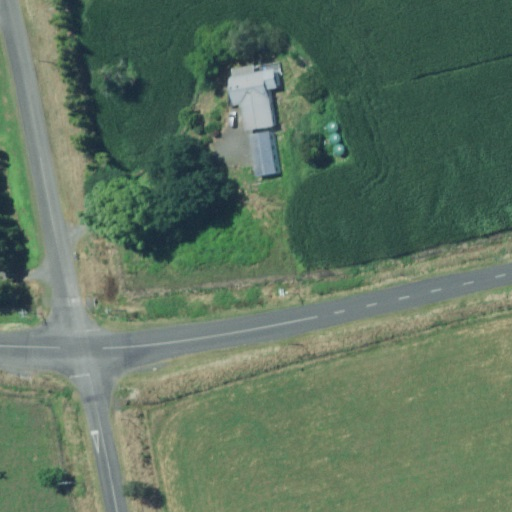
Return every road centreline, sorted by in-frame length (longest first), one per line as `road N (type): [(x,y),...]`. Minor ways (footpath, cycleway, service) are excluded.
road 1 (unclassified): [(511,274),(220,336),(80,349)]
road 2 (unclassified): [(80,349),(5,0)]
road 3 (unclassified): [(117,511),(80,349)]
